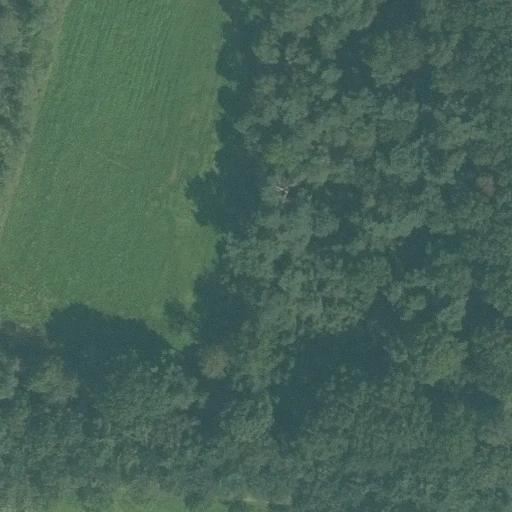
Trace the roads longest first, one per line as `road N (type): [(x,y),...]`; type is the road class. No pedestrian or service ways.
road 1 (track): [(0,429),(511,479)]
road 2 (track): [(0,475),(378,511)]
